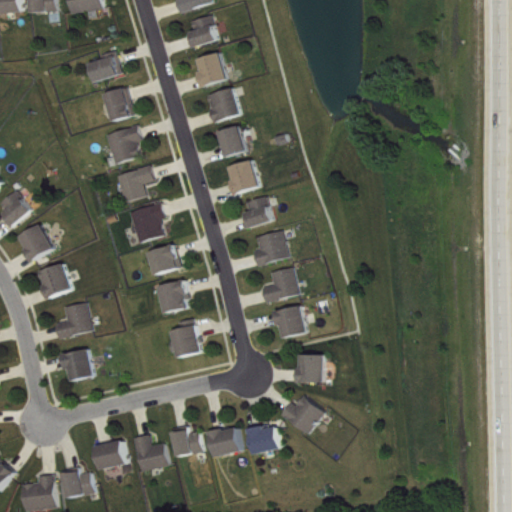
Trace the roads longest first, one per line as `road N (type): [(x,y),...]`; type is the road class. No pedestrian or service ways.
road 1 (motorway): [(507,0),(511,425)]
road 2 (residential): [(252,370),(141,0)]
road 3 (residential): [(49,419),(252,370)]
road 4 (residential): [(49,419),(0,268)]
